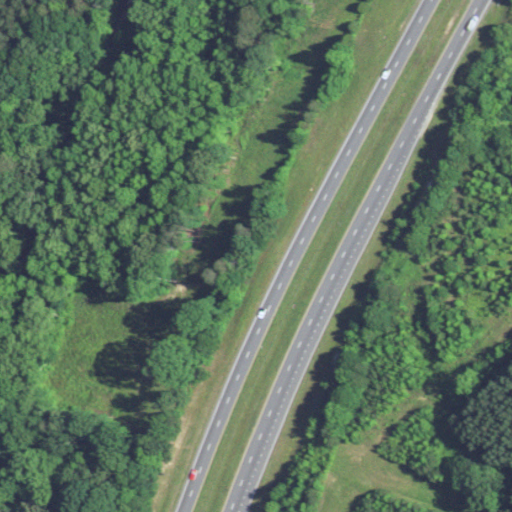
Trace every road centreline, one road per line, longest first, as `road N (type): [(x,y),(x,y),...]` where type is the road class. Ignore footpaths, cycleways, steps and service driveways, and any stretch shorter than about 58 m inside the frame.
road 1 (motorway): [(238,511),(336,277),(481,0)]
road 2 (motorway): [(425,0),(292,260),(184,511)]
